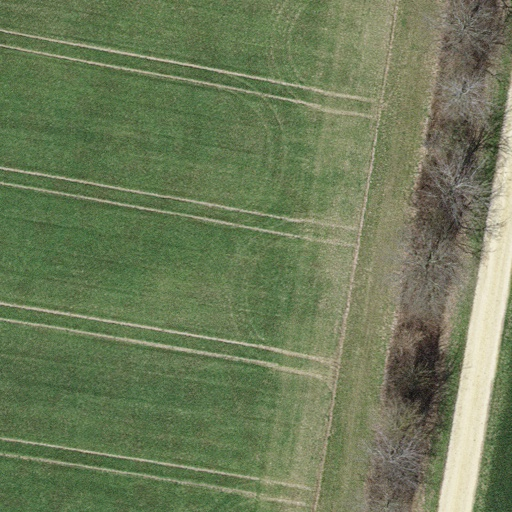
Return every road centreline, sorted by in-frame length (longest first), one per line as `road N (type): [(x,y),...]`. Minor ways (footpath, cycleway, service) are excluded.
road 1 (track): [(430,0),(343,511)]
road 2 (track): [(511,248),(468,511)]
